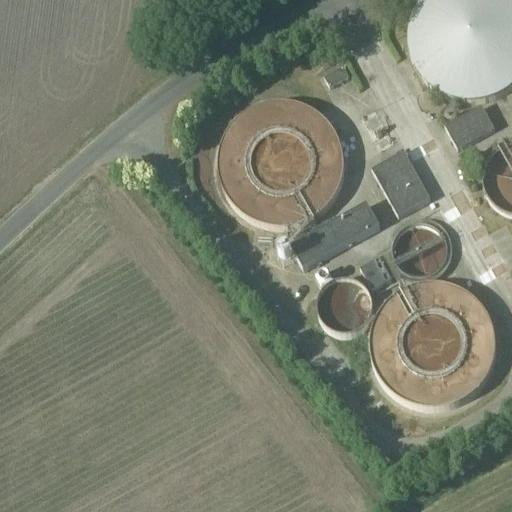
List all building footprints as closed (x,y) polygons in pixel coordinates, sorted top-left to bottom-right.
[(351,80),(345,70),(326,80),(332,91),(351,80)] [(327,105),(346,96),(341,87),(323,96),(327,105)] [(459,154),(496,133),(483,110),(446,131),(459,154)] [(399,221),(432,203),(409,163),(402,167),(398,159),(373,173),(399,221)] [(304,274),(381,232),(368,208),(292,251),(304,274)] [(95,295),(120,319),(136,302),(111,278),(95,295)]
